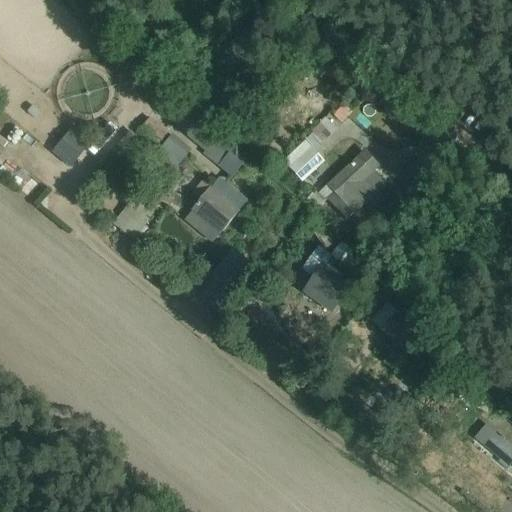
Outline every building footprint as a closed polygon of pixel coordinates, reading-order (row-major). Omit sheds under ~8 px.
[(171,0),(163,10),(191,35),(220,0),(171,0)] [(124,18),(113,32),(135,51),(132,55),(138,59),(141,55),(146,60),(158,46),(124,18)] [(242,166),(230,156),(232,152),(215,138),(217,136),(156,85),(142,101),(204,154),(203,155),(231,179),(242,166)] [(378,104),(363,102),(362,116),(377,117),(378,104)] [(149,120),(136,136),(154,150),(167,134),(149,120)] [(302,185),(325,164),(315,153),(331,136),(319,125),(303,141),(306,143),(298,151),(302,155),(287,168),(302,185)] [(110,127),(93,148),(101,155),(119,134),(110,127)] [(74,128),(51,154),(69,169),(91,144),(74,128)] [(130,132),(103,164),(105,166),(99,173),(109,181),(115,174),(125,183),(152,151),(130,132)] [(172,136),(157,154),(177,170),(192,152),(172,136)] [(29,167),(0,148),(0,168),(19,181),(29,167)] [(365,155),(319,198),(344,225),(384,187),(371,174),(377,168),(365,155)] [(202,183),(191,196),(199,203),(191,213),(192,214),(185,222),(214,244),(247,204),(219,180),(210,189),(202,183)] [(133,200),(112,227),(135,243),(155,217),(133,200)] [(335,244),(324,226),(321,228),(317,220),(308,225),(313,233),(324,252),(335,244)] [(348,271),(357,258),(340,245),(331,258),(348,271)] [(301,295),(332,316),(352,286),(324,268),(331,258),(318,248),(301,272),(312,281),(301,295)] [(190,270),(193,255),(179,252),(175,267),(190,270)] [(231,252),(199,291),(218,307),(251,268),(231,252)] [(381,332),(380,333),(410,360),(428,340),(410,324),(413,321),(404,314),(401,317),(386,305),(371,323),(381,332)] [(479,455),(502,475),(511,462),(511,448),(504,442),(503,441),(504,440),(502,438),(501,439),(496,435),(479,455)]
